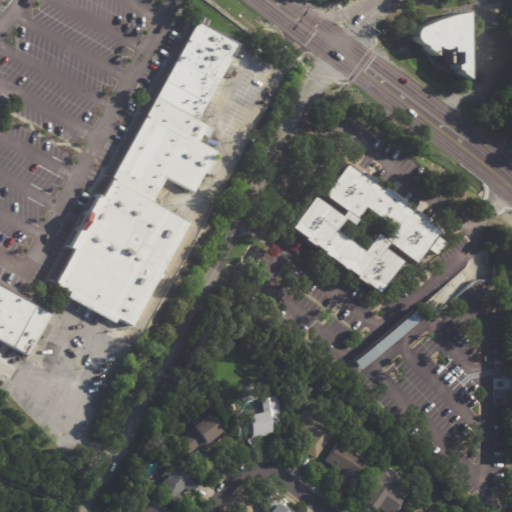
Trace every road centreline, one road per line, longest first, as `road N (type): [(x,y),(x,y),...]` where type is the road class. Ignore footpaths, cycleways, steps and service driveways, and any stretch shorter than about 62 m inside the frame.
road 1 (residential): [(213,275),(81,511)]
road 2 (residential): [(340,50),(213,275)]
road 3 (primary): [(461,142),(340,50)]
road 4 (residential): [(329,511),(289,478),(254,469),(239,475),(211,511)]
